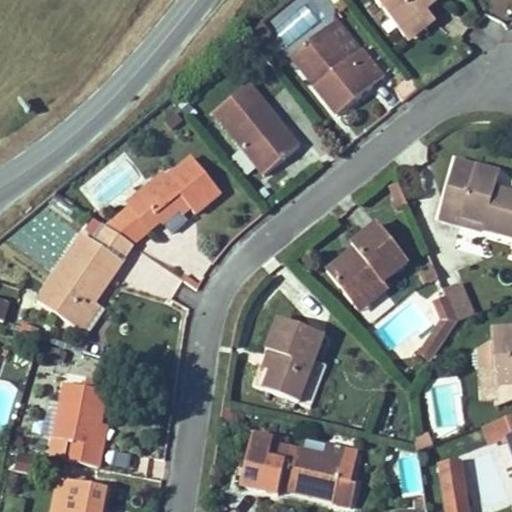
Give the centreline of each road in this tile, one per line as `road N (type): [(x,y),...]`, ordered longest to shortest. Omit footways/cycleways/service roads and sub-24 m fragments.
road 1 (residential): [(511,74),(462,86),(222,283),(178,511)]
road 2 (tertiary): [(0,187),(60,147),(196,0)]
